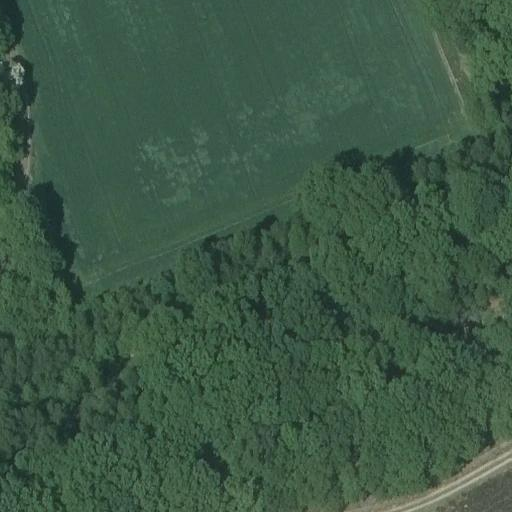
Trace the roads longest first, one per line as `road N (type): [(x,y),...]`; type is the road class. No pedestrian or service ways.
road 1 (track): [(0,231),(23,160),(21,101),(0,41)]
road 2 (track): [(511,453),(421,500),(377,511)]
